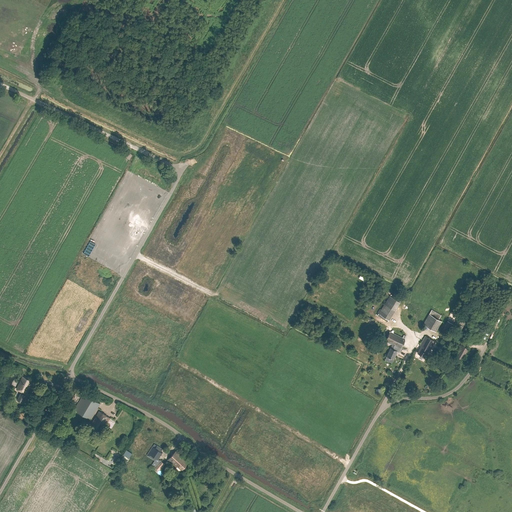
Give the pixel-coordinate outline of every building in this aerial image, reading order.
[(137,206),(133,216),(144,221),(146,217),(148,218),(150,212),(137,206)] [(389,320),(401,302),(391,295),(379,313),(389,320)] [(436,331),(442,321),(439,319),(441,315),(432,309),(423,324),(436,331)] [(441,331),(448,335),(454,325),(447,321),(441,331)] [(463,326),(459,324),(458,324),(454,333),(459,335),(463,326)] [(399,352),(405,339),(390,332),(385,341),(393,345),(391,348),(387,356),(393,359),(397,351),(399,352)] [(430,351),(435,342),(425,336),(420,345),(421,346),(417,353),(425,357),(429,350),(430,351)] [(465,355),(468,349),(461,345),(458,350),(459,350),(455,356),(462,359),(464,355),(465,355)] [(23,377),(17,389),(23,392),(22,394),(21,393),(18,400),(23,403),(26,396),(24,395),(25,393),(29,385),(28,385),(30,380),(23,377)] [(91,419),(100,404),(83,394),(74,409),(91,419)] [(105,427),(106,425),(110,418),(99,411),(95,418),(95,419),(90,426),(100,433),(104,426),(105,427)] [(162,449),(157,445),(155,448),(153,446),(147,455),(155,460),(156,458),(158,459),(162,453),(161,451),(162,449)] [(182,470),(188,462),(176,451),(168,459),(177,467),(175,469),(179,472),(181,470),(182,470)] [(159,471),(165,464),(161,461),(155,467),(159,471)]
